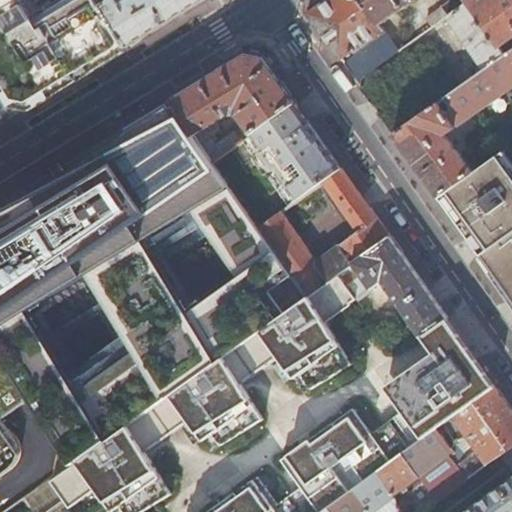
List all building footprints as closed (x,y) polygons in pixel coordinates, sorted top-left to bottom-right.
[(24,0),(0,0),(0,82),(13,104),(29,107),(128,47),(105,5),(100,0),(62,0),(35,17),(24,0)] [(127,0),(123,2),(122,0),(112,0),(105,5),(128,47),(204,0),(127,0)] [(327,0),(308,13),(340,58),(371,38),(373,41),(377,39),(375,35),(384,28),(381,23),(414,0),(327,0)] [(449,16),(469,2),(467,0),(449,0),(442,5),(443,6),(427,18),(434,27),(449,16)] [(511,0),(467,0),(469,2),(500,46),(511,37),(511,0)] [(507,55),(500,46),(469,2),(449,16),(486,69),(507,55)] [(388,33),(345,64),(357,81),(400,51),(388,33)] [(511,50),(507,55),(486,69),(465,84),(395,134),(439,196),(474,171),(447,133),(511,87),(511,50)] [(252,135),(297,103),(264,57),(250,54),(172,102),(195,136),(202,132),(229,115),(230,117),(236,113),(252,135)] [(270,244),(260,229),(223,177),(213,162),(200,143),(195,136),(172,102),(0,206),(0,347),(32,398),(73,464),(307,297),(306,296),(270,244)] [(325,183),(345,170),(297,103),(252,135),(261,147),(255,152),(270,172),(275,169),(299,201),(314,191),(318,188),(325,183)] [(206,139),(202,132),(195,136),(200,143),(206,139)] [(200,143),(213,162),(242,142),(235,132),(216,144),(211,136),(206,139),(200,143)] [(511,168),(511,159),(505,149),(501,152),(511,168)] [(499,154),(474,171),(439,196),(480,254),(511,232),(511,168),(501,152),(499,154)] [(307,297),(338,275),(392,237),(345,170),(325,183),(334,196),(350,219),(359,231),(317,262),(283,212),(260,229),(270,244),(306,296),(307,297)] [(334,196),(325,183),(318,188),(324,197),(331,198),(334,196)] [(324,197),(318,188),(314,191),(320,199),(324,197)] [(347,221),(350,219),(334,196),(331,198),(347,221)] [(511,232),(480,254),(511,298),(511,232)] [(338,275),(356,301),(358,299),(383,282),(413,323),(409,326),(413,332),(414,331),(417,329),(422,336),(448,317),(392,237),(338,275)] [(352,303),(356,301),(338,275),(307,297),(73,464),(51,480),(65,499),(67,503),(71,508),(97,490),(113,511),(114,511),(121,507),(124,511),(144,511),(173,494),(143,447),(187,416),(205,441),(215,434),(223,446),(264,419),(239,378),(277,351),(297,378),(302,374),(314,390),(339,373),(335,367),(349,358),(324,317),(349,299),(352,303)] [(322,511),(329,507),(354,489),(379,472),(404,453),(436,431),(455,417),(497,387),(448,317),(422,336),(435,354),(388,387),(404,411),(373,433),(355,409),(283,460),(308,495),(285,511),(260,477),(211,511),(322,511)] [(0,474),(4,471),(9,467),(14,460),(15,456),(15,448),(14,441),(0,419),(0,417),(32,398),(0,347),(0,474)] [(511,448),(511,408),(497,387),(455,417),(479,451),(460,465),(436,431),(404,453),(425,483),(439,502),(511,448)] [(425,483),(404,453),(379,472),(396,496),(417,481),(420,486),(425,483)] [(396,496),(379,472),(354,489),(370,511),(375,511),(396,496)] [(511,511),(511,479),(467,511),(511,511)] [(51,480),(26,498),(35,511),(46,511),(65,499),(51,480)] [(370,511),(354,489),(329,507),(332,511),(370,511)] [(407,511),(396,496),(375,511),(407,511)] [(65,499),(46,511),(54,511),(67,503),(65,499)]
